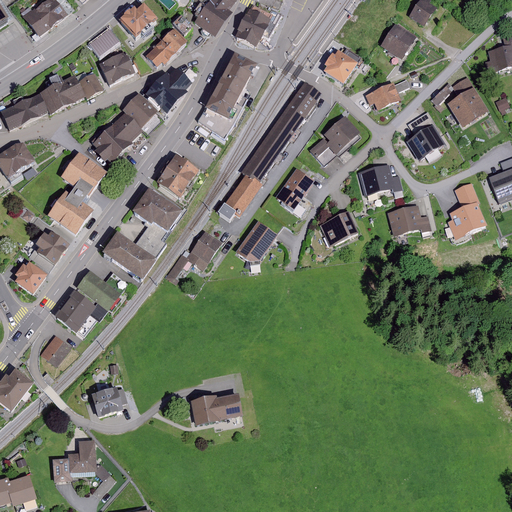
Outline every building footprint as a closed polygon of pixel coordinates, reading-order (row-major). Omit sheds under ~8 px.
[(0,0),(0,28),(9,23),(0,10),(0,0)] [(54,0),(50,0),(23,20),(40,42),(69,20),(54,0)] [(211,0),(196,22),(214,35),(231,11),(230,11),(233,6),(223,0),(211,0)] [(435,5),(427,0),(424,0),(412,20),(431,32),(442,14),(433,9),(435,5)] [(134,10),(119,24),(135,43),(159,23),(145,8),(138,15),(134,10)] [(270,23),(252,14),(239,41),(257,50),(270,23)] [(185,39),(193,30),(182,19),(178,16),(170,24),(185,39)] [(419,41),(396,26),(381,49),(404,64),(419,41)] [(173,31),(145,58),(156,69),(161,64),(165,69),(188,46),(173,31)] [(112,34),(95,47),(105,60),(122,46),(112,34)] [(505,50),(489,54),(491,63),(485,65),(489,77),(511,70),(511,38),(503,41),(505,50)] [(260,67),(235,54),(206,109),(231,122),(260,67)] [(359,68),(338,54),(323,75),(345,89),(359,68)] [(125,58),(103,68),(112,86),(134,75),(125,58)] [(80,86),(87,102),(103,94),(93,74),(87,77),(89,81),(80,86)] [(189,86),(175,74),(168,82),(165,79),(148,98),(165,113),(189,86)] [(40,95),(51,118),(85,102),(75,79),(61,86),(58,79),(50,82),(53,89),(40,95)] [(458,103),(450,108),(465,132),(491,116),(475,91),(473,92),(466,80),(450,90),(458,103)] [(405,82),(366,98),(371,109),(377,107),(380,115),(403,105),(399,94),(408,90),(405,82)] [(325,99),(304,85),(242,174),(246,176),(219,215),(233,224),(243,210),(246,212),(325,99)] [(504,109),(511,105),(511,103),(507,95),(499,100),(504,109)] [(16,108),(2,114),(11,132),(48,115),(40,96),(27,102),(25,99),(14,103),(16,108)] [(129,117),(98,148),(116,167),(162,120),(142,101),(128,115),(129,117)] [(416,141),(409,146),(423,167),(450,150),(428,115),(408,127),(416,141)] [(347,121),(309,154),(323,170),(361,137),(347,121)] [(17,147),(0,158),(0,170),(8,183),(36,165),(24,147),(17,147)] [(504,176),(491,182),(501,206),(511,200),(511,160),(500,166),(504,176)] [(71,200),(68,198),(53,219),(75,234),(89,214),(81,208),(103,178),(82,162),(68,182),(79,190),(71,200)] [(179,163),(162,186),(180,199),(197,176),(179,163)] [(391,167),(359,176),(367,202),(403,192),(399,177),(394,179),(391,167)] [(317,186),(297,171),(276,199),(296,214),(317,186)] [(454,222),(448,225),(456,243),(489,229),(470,185),(453,192),(461,212),(451,216),(454,222)] [(150,197),(133,220),(154,235),(156,232),(169,242),(184,221),(150,197)] [(419,207),(388,215),(395,241),(431,231),(427,216),(422,218),(419,207)] [(350,214),(320,227),(330,250),(360,237),(350,214)] [(279,239),(258,224),(235,255),(256,270),(279,239)] [(70,249),(49,234),(34,255),(55,270),(70,249)] [(223,247),(205,236),(191,258),(209,269),(223,247)] [(119,238),(104,259),(138,282),(153,262),(119,238)] [(48,280),(29,266),(15,286),(34,299),(48,280)] [(90,274),(77,291),(111,316),(123,299),(90,274)] [(75,295),(57,319),(79,336),(98,312),(75,295)] [(74,351),(57,338),(41,358),(59,372),(74,351)] [(33,386),(15,373),(9,381),(7,379),(0,388),(0,393),(1,394),(0,394),(0,406),(12,415),(33,386)] [(117,390),(91,398),(98,423),(124,415),(117,390)] [(239,398),(191,406),(195,429),(243,420),(239,398)] [(68,460),(52,461),(53,486),(73,485),(73,476),(94,475),(104,485),(111,477),(97,465),(95,444),(79,444),(80,456),(67,456),(68,460)] [(13,483),(0,487),(0,511),(18,505),(20,509),(42,501),(34,480),(15,487),(13,483)]
